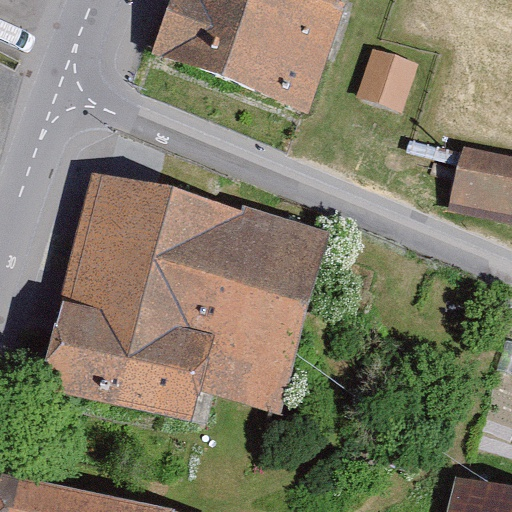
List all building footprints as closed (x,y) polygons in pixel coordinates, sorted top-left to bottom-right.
[(343,0),(184,0),(159,69),(300,120),(343,0)] [(420,68),(375,52),(358,101),(403,117),(420,68)] [(511,168),(464,157),(450,213),(511,227),(511,168)] [(332,252),(100,187),(41,399),(191,441),(204,397),(286,420),(332,252)] [(511,511),(511,499),(456,486),(449,511),(511,511)] [(80,511),(14,498),(11,511),(80,511)]
